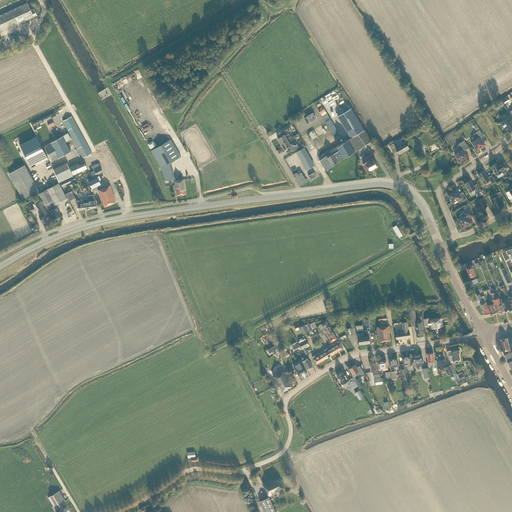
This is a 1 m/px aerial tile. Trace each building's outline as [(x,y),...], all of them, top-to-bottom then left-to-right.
[(0,15),(0,32),(37,15),(34,9),(31,10),(27,2),(0,15)] [(511,127),(511,124),(509,120),(511,118),(511,117),(505,107),(502,109),(505,113),(500,116),(503,120),(500,122),(506,131),(511,127)] [(358,134),(365,130),(364,129),(363,130),(350,108),(337,116),(350,138),(336,146),(339,150),(327,157),(327,156),(319,160),(325,170),(333,166),(332,165),(343,158),(365,145),(358,134)] [(307,123),(316,118),(313,113),(304,118),(307,123)] [(71,116),(63,121),(77,148),(83,158),(92,153),(89,148),(71,116)] [(277,138),(280,144),(287,140),(287,139),(290,137),(288,133),(290,133),(287,128),(282,131),(284,134),(277,138)] [(372,141),(365,130),(358,134),(365,145),(372,141)] [(436,144),(429,132),(428,130),(424,133),(413,139),(418,148),(423,145),(426,146),(430,154),(432,153),(439,149),(439,148),(436,144)] [(476,150),(485,145),(480,138),(483,136),(479,130),(474,134),(476,138),(471,142),(475,148),(476,150)] [(63,136),(66,142),(71,139),(68,133),(63,136)] [(36,136),(20,145),(31,167),(48,159),(36,136)] [(51,142),(43,146),(46,151),(52,162),(59,158),(70,151),(69,148),(62,136),(51,142)] [(280,144),(284,149),(286,151),(290,149),(292,151),(298,148),(295,141),(290,144),(289,142),(294,139),(292,137),(291,137),(290,137),(287,139),(287,140),(280,144)] [(393,143),(389,146),(390,148),(393,153),(397,151),(399,154),(409,149),(409,148),(405,142),(403,138),(400,140),(402,143),(395,147),(393,143)] [(160,168),(165,181),(175,179),(170,163),(181,157),(171,139),(150,151),(160,168)] [(468,148),(464,141),(457,145),(459,148),(460,150),(454,153),(458,159),(457,159),(459,162),(462,160),(467,156),(464,151),(468,148)] [(313,164),(304,148),(305,147),(301,149),(296,152),(306,167),(307,169),(310,167),(311,167),(314,165),(313,164)] [(368,173),(372,170),(373,169),(374,169),(376,168),(377,167),(372,158),(363,164),(368,173)] [(67,162),(51,170),(57,183),(59,182),(63,180),(73,176),(72,176),(69,168),(67,162)] [(502,171),(507,168),(503,162),(500,164),(498,166),(497,163),(491,167),(496,175),(502,171)] [(87,168),(84,163),(78,166),(77,164),(70,167),(73,175),(87,168)] [(100,167),(98,163),(92,166),(95,172),(96,175),(103,172),(101,167),(100,167)] [(9,173),(22,198),(38,190),(24,165),(9,173)] [(495,182),(491,175),(488,177),(484,171),(478,175),(483,184),(489,180),(492,184),(495,182)] [(301,172),(298,174),(297,172),(293,175),(299,186),(306,182),(301,172)] [(101,184),(97,177),(88,181),(92,189),(101,184)] [(185,190),(183,179),(174,180),(175,189),(176,189),(177,195),(185,194),(184,190),(185,190)] [(473,186),(470,180),(464,183),(469,192),(475,189),(477,192),(481,190),(477,184),(473,186)] [(105,206),(115,202),(114,198),(115,198),(110,185),(98,190),(102,202),(103,202),(105,206)] [(461,197),(463,200),(466,198),(462,192),(459,194),(456,189),(451,192),(447,194),(449,198),(450,198),(453,202),(461,197)] [(75,198),(72,193),(71,191),(66,194),(69,201),(71,200),(75,198)] [(494,195),(495,197),(491,200),(496,209),(503,205),(500,200),(503,198),(500,191),(494,195)] [(96,207),(95,200),(94,200),(94,195),(93,195),(88,195),(88,199),(89,199),(90,208),(96,207)] [(481,218),(487,214),(484,208),(487,206),(483,198),(477,201),(480,207),(476,209),(481,218)] [(43,206),(41,202),(40,201),(35,204),(43,216),(40,218),(45,226),(51,222),(47,214),(48,214),(43,206)] [(56,206),(51,208),(49,210),(54,220),(61,216),(56,207),(56,206)] [(462,228),(466,226),(466,225),(471,222),(469,218),(473,215),(469,209),(463,212),(464,215),(458,218),(461,224),(460,224),(462,228)] [(399,237),(402,235),(401,233),(400,233),(397,228),(396,225),(392,227),(399,237)] [(467,268),(466,269),(470,277),(476,275),(473,267),(468,269),(467,268)] [(505,311),(511,309),(511,307),(509,299),(509,297),(508,297),(507,293),(504,295),(504,298),(501,299),(505,311)] [(484,314),(490,313),(487,305),(486,301),(484,296),(481,297),(480,294),(477,296),(479,300),(484,314)] [(495,304),(494,304),(497,312),(504,311),(501,302),(500,297),(496,298),(493,299),(495,304)] [(494,304),(495,304),(493,299),(489,300),(491,304),(488,305),(490,314),(497,312),(494,304)] [(377,310),(378,314),(379,321),(387,320),(386,316),(385,309),(377,310)] [(423,318),(424,327),(428,326),(429,329),(431,329),(432,334),(442,333),(441,327),(443,327),(441,318),(429,320),(429,318),(423,318)] [(411,320),(404,321),(404,322),(402,323),(403,332),(395,333),(396,339),(401,339),(410,337),(409,331),(408,331),(408,327),(411,326),(411,320)] [(324,334),(331,330),(326,321),(321,324),(319,325),(324,334)] [(423,336),(421,322),(416,323),(415,323),(415,326),(417,336),(423,336)] [(300,327),(303,334),(308,332),(304,325),(300,327)] [(390,333),(389,325),(376,327),(377,334),(377,338),(379,338),(379,342),(390,340),(389,333),(390,333)] [(364,344),(363,330),(363,329),(356,330),(357,334),(357,337),(358,337),(359,344),(364,344)] [(330,343),(336,338),(331,330),(324,334),(330,343)] [(500,340),(503,351),(504,351),(508,350),(509,353),(505,355),(505,356),(508,361),(510,364),(509,364),(511,369),(511,351),(511,352),(508,338),(500,339),(500,340)] [(303,349),(309,346),(305,339),(299,343),(303,349)] [(337,351),(342,348),(338,341),(333,344),(329,347),(329,346),(334,354),(334,353),(337,351)] [(276,345),(267,350),(269,353),(278,348),(276,345)] [(329,346),(321,351),(325,359),(334,354),(329,346)] [(454,361),(455,363),(455,364),(459,363),(459,362),(458,360),(459,360),(460,359),(458,353),(460,353),(459,348),(448,351),(447,351),(448,356),(449,355),(450,361),(453,361),(454,361)] [(325,359),(321,351),(312,357),(313,359),(316,364),(325,359)] [(437,360),(437,363),(437,364),(438,368),(438,367),(439,369),(443,368),(443,367),(445,366),(444,359),(443,359),(442,351),(435,352),(437,360)] [(428,362),(432,361),(433,368),(437,367),(436,364),(435,360),(434,360),(433,352),(427,354),(428,362)] [(421,363),(423,363),(422,354),(412,356),(413,364),(416,364),(416,367),(421,366),(421,363)] [(403,366),(407,366),(408,371),(409,372),(413,371),(413,370),(412,364),(410,356),(402,358),(403,366)] [(307,369),(312,366),(307,358),(302,361),(307,369)] [(391,372),(395,371),(394,367),(398,366),(397,358),(389,360),(390,368),(391,372)] [(377,361),(378,370),(383,369),(383,370),(387,369),(386,360),(377,361)] [(293,366),(294,367),(294,368),(299,376),(307,372),(303,365),(301,362),(300,363),(293,366)] [(378,369),(377,369),(376,362),(370,362),(371,372),(373,372),(375,382),(382,381),(378,369)] [(364,374),(360,367),(359,366),(356,368),(355,365),(349,368),(353,374),(352,375),(355,380),(364,374)] [(452,373),(449,365),(444,367),(448,375),(449,374),(452,373)] [(290,381),(289,378),(284,369),(284,370),(283,369),(273,376),(283,392),(293,386),(290,381)] [(357,386),(353,377),(348,380),(347,378),(345,374),(343,372),(337,375),(342,384),(345,382),(346,384),(347,383),(351,389),(357,386)] [(355,393),(359,400),(363,397),(363,396),(363,395),(360,390),(358,390),(356,391),(356,392),(355,393)] [(191,457),(191,462),(198,461),(197,457),(195,457),(195,451),(187,452),(188,458),(191,457)] [(268,496),(271,495),(279,491),(280,494),(284,492),(282,489),(284,488),(280,478),(275,480),(274,480),(263,485),(268,496)] [(57,504),(59,509),(58,510),(58,511),(55,511),(63,511),(63,510),(60,511),(64,508),(60,502),(65,500),(59,490),(50,496),(55,505),(57,504)] [(275,511),(270,500),(273,499),(271,495),(268,496),(269,497),(260,501),(264,511),(275,511)]
